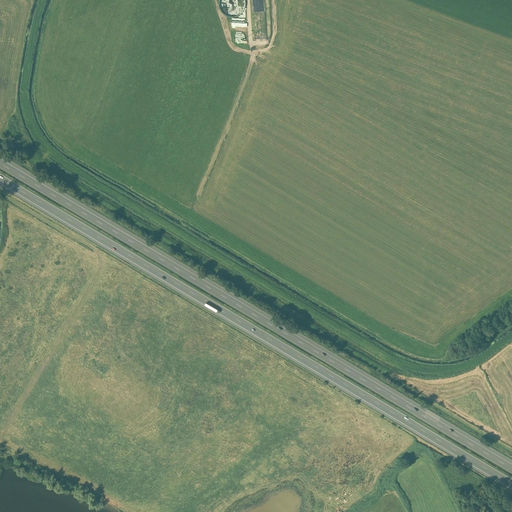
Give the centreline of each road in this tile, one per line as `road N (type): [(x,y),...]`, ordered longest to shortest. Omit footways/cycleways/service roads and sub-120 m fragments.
road 1 (motorway): [(511,465),(0,159)]
road 2 (motorway): [(0,176),(511,481)]
road 3 (track): [(511,448),(84,191)]
road 4 (track): [(0,192),(98,255),(0,434)]
